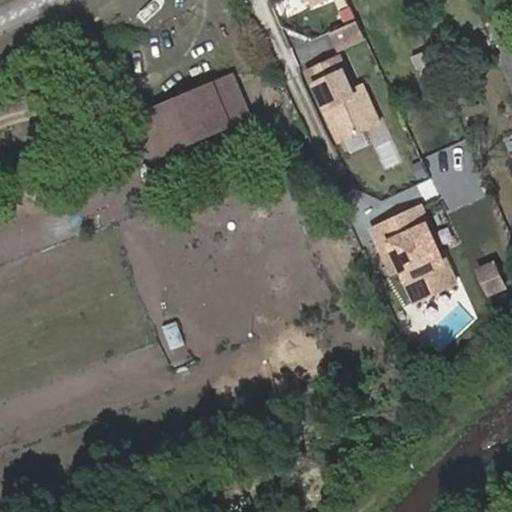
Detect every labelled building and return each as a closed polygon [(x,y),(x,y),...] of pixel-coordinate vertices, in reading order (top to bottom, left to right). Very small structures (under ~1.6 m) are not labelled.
[(367,35),(360,20),(334,32),(341,46),(367,35)] [(445,89),(428,51),(413,57),(430,96),(445,89)] [(359,91),(343,57),(311,72),(344,143),(384,126),(372,96),(363,99),(359,91)] [(235,79),(184,102),(186,108),(153,122),(169,157),(253,119),(235,79)] [(368,87),(359,91),(363,99),(372,96),(368,87)] [(186,108),(184,102),(151,117),(153,122),(186,108)] [(391,266),(400,262),(404,271),(419,303),(462,284),(426,208),(376,230),(391,266)] [(400,262),(391,266),(395,275),(404,271),(400,262)] [(506,285),(495,262),(480,269),(491,292),(506,285)]
